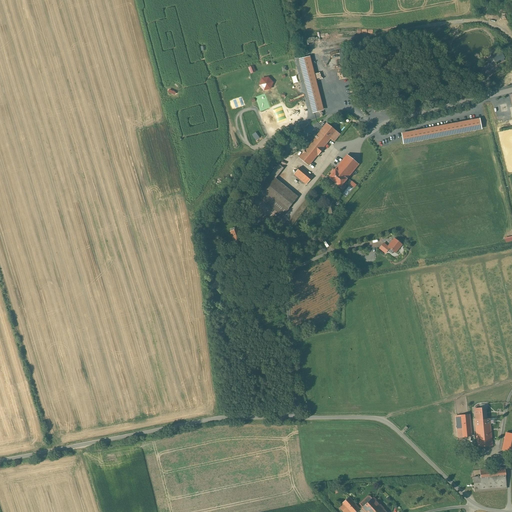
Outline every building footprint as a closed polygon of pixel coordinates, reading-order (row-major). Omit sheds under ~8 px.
[(459,26),(455,30),(459,35),(463,32),(459,26)] [(310,57),(298,60),(311,114),(323,111),(310,57)] [(344,104),(346,102),(341,97),(342,96),(338,92),(332,97),(338,104),(341,102),(344,104)] [(278,122),(286,119),(282,106),(273,110),(278,122)] [(479,118),(401,133),(403,144),(481,129),(479,118)] [(330,139),(336,132),(326,124),(299,158),(309,165),(317,155),(318,156),(324,148),(323,147),(330,139)] [(336,132),(330,139),(334,142),(339,134),(336,132)] [(358,164),(346,155),(328,177),(335,183),(334,184),(339,188),(358,164)] [(281,171),(277,167),(254,195),(281,216),(297,197),(274,180),(281,171)] [(312,178),(300,167),(294,174),(306,185),(312,178)] [(332,202),(326,203),(329,214),(335,212),(332,202)] [(237,229),(231,232),(234,240),(241,238),(241,236),(240,236),(237,229)] [(396,241),(394,239),(388,247),(389,248),(395,252),(401,245),(399,243),(400,242),(397,240),(396,241)] [(388,247),(383,243),(379,248),(385,253),(389,248),(388,247)] [(476,420),(487,419),(486,408),(475,409),(476,420)] [(471,436),(469,415),(460,415),(462,437),(471,436)] [(487,419),(476,420),(475,420),(477,447),(492,445),(490,419),(487,419)] [(511,434),(507,433),(503,450),(511,451),(511,434)] [(480,470),(480,477),(480,480),(506,478),(505,468),(480,470)] [(507,488),(506,478),(480,480),(480,477),(473,477),(474,490),(507,488)] [(356,511),(360,509),(349,497),(339,506),(343,511),(356,511)] [(359,504),(363,507),(370,501),(367,498),(366,498),(359,504)] [(386,511),(373,498),(370,501),(363,507),(362,508),(364,511),(386,511)]
